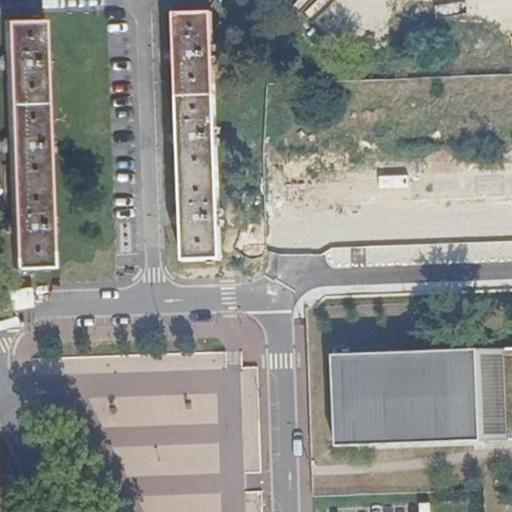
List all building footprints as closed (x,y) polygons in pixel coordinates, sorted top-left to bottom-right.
[(173,17),(174,52),(174,67),(177,134),(177,149),(179,216),(180,230),(181,263),(219,262),(210,16),(173,17)] [(3,24),(4,59),(4,74),(7,139),(7,155),(10,220),(10,235),(12,268),(48,268),(38,22),(3,24)] [(174,67),(174,52),(169,52),(165,57),(165,62),(170,66),(174,67)] [(177,149),(177,134),(171,134),(168,138),(168,145),(172,148),(177,149)] [(175,230),(180,230),(179,216),(175,216),(171,220),(171,226),(175,230)] [(5,235),(10,235),(10,220),(4,220),(2,225),(2,232),(5,235)] [(511,350),(335,358),(339,449),(511,441),(511,350)]
